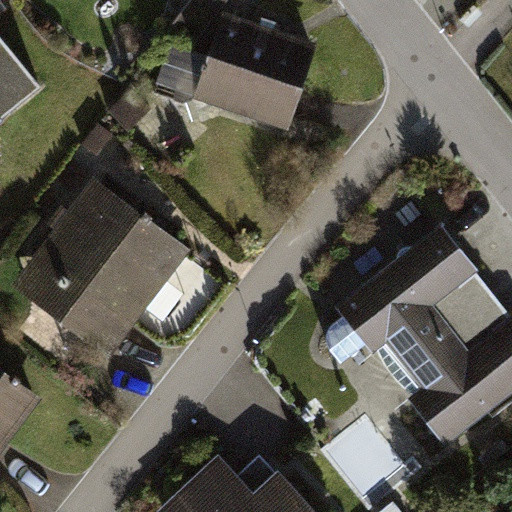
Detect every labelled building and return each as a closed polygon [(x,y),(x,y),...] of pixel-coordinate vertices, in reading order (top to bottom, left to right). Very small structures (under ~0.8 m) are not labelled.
[(230,0),(194,0),(177,24),(200,41),(230,0)] [(200,95),(199,98),(295,130),(323,44),(269,27),(229,14),(214,59),(174,46),(162,82),(200,95)] [(0,121),(44,86),(0,31),(0,121)] [(135,88),(111,109),(130,129),(153,107),(135,88)] [(113,134),(100,125),(85,145),(99,154),(113,134)] [(65,219),(16,283),(111,356),(193,251),(98,177),(65,219)] [(447,226),(341,308),(445,443),(511,391),(511,310),(468,253),(447,226)] [(0,456),(44,399),(0,366),(0,456)] [(222,454),(159,511),(323,511),(285,469),(281,474),(264,456),(242,476),(222,454)]
